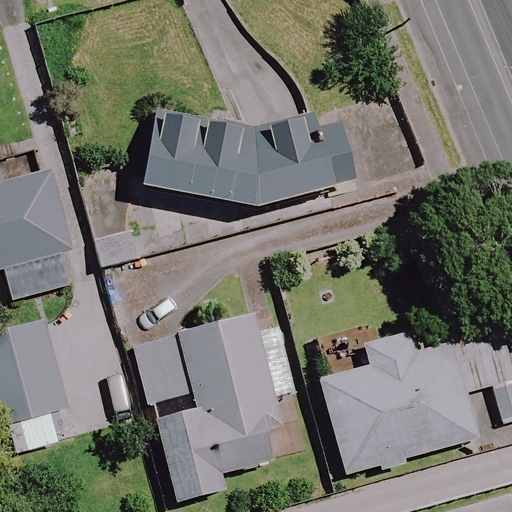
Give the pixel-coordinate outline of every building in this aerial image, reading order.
[(248,137),(152,113),(133,188),(251,218),(327,194),(321,172),(348,164),(336,126),(316,133),(311,117),(248,137)] [(0,185),(0,272),(62,257),(42,175),(0,185)] [(251,338),(248,323),(131,352),(170,508),(220,496),(216,480),(276,465),(261,404),(290,397),(274,332),(251,338)] [(61,412),(34,331),(0,341),(0,448),(2,455),(35,444),(28,423),(61,412)] [(355,348),(361,372),(313,384),(338,479),(471,445),(459,399),(511,383),(498,336),(410,359),(404,336),(355,348)]
